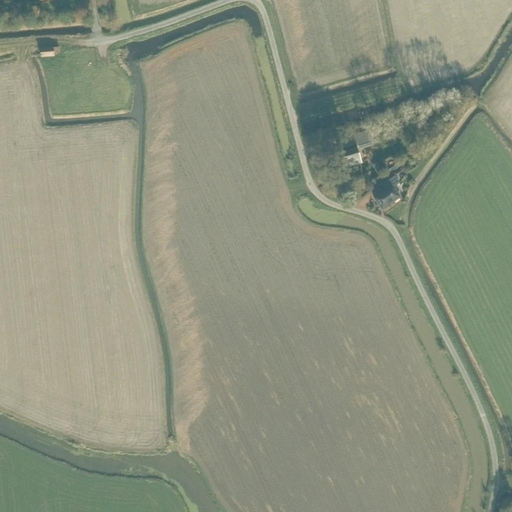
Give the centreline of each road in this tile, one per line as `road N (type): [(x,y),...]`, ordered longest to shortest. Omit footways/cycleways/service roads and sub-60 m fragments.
road 1 (unclassified): [(490,511),(494,460),(467,382),(388,225),(327,202),(310,186),(265,18),(253,0)]
road 2 (unclassified): [(231,0),(86,43)]
